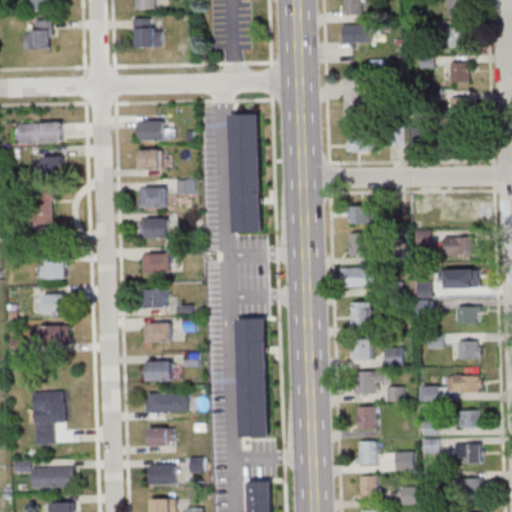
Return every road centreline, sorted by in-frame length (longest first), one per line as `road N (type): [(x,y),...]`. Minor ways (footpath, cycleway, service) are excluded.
road 1 (residential): [(116,511),(98,0)]
road 2 (secondary): [(315,511),(298,0)]
road 3 (residential): [(301,82),(0,88)]
road 4 (residential): [(511,284),(501,0)]
road 5 (residential): [(511,175),(304,180)]
